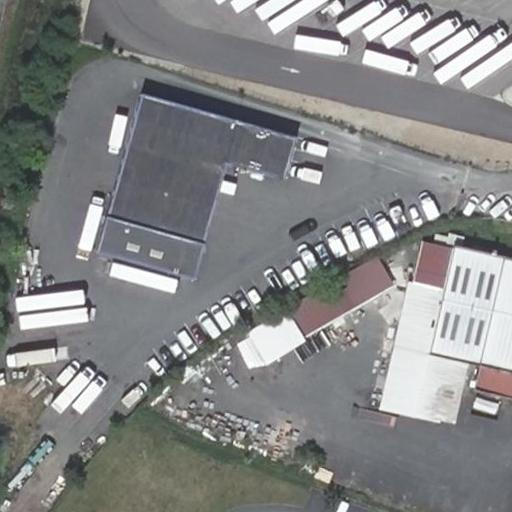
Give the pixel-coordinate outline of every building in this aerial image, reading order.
[(149,94),(102,250),(200,280),(235,165),(290,181),(303,138),(149,94)] [(427,366),(511,385),(511,272),(452,258),(427,366)] [(386,274),(378,259),(365,267),(373,281),(386,274)] [(365,267),(261,327),(269,341),(373,281),(365,267)] [(248,334),(256,349),(269,341),(261,327),(248,334)]
